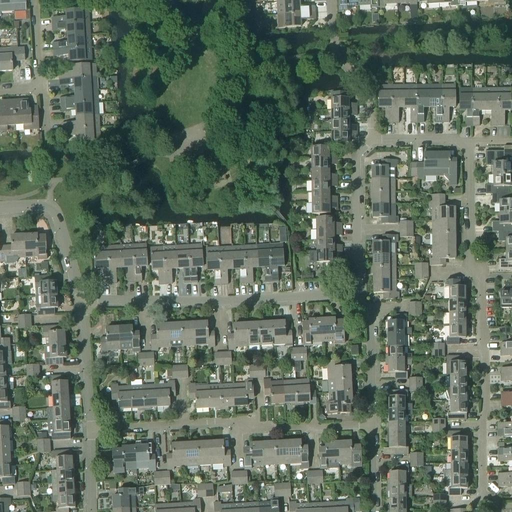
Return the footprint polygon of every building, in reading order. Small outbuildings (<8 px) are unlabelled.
[(13,11),(12,0),(0,0),(0,15),(0,12),(13,11)] [(25,0),(12,0),(13,11),(26,11),(25,0)] [(358,6),(358,0),(337,0),(338,10),(350,10),(351,8),(351,6),(358,6)] [(358,0),(358,6),(371,5),(371,8),(378,8),(377,0),(358,0)] [(277,3),(278,16),(315,13),(314,7),(299,8),(299,2),(277,3)] [(51,19),(52,25),(89,23),(88,10),(66,11),(66,18),(51,19)] [(315,13),(278,16),(279,29),(301,27),(300,21),(315,20),(315,13)] [(67,31),(67,37),(89,35),(89,23),(52,25),(52,32),(67,31)] [(53,44),(53,50),(90,48),(89,35),(67,37),(68,43),(53,44)] [(10,49),(0,50),(0,72),(12,71),(12,59),(18,59),(18,58),(17,49),(17,46),(10,46),(10,49)] [(90,48),(53,50),(54,57),(69,56),(69,62),(91,61),(90,48)] [(59,74),(59,80),(96,78),(95,65),(73,66),(73,73),(59,74)] [(74,86),(75,92),(97,91),(96,78),(59,80),(59,87),(74,86)] [(416,86),(404,87),(404,109),(410,109),(410,124),(417,123),(416,86)] [(429,86),(416,86),(417,123),(423,123),(423,108),(429,108),(429,86)] [(441,86),(429,86),(429,108),(435,108),(435,123),(442,123),(441,86)] [(455,86),(441,86),(442,123),(448,123),(448,108),(455,108),(455,86)] [(391,124),(391,87),(378,87),(378,109),(385,109),(385,124),(391,124)] [(404,87),(391,87),(391,124),(398,124),(398,109),(404,109),(404,87)] [(510,89),(497,90),(497,127),(504,126),(504,112),(510,111),(510,89)] [(472,127),(472,90),(459,90),(459,112),(466,112),(466,127),(472,127)] [(484,90),(472,90),(472,127),(479,127),(479,112),(485,112),(484,90)] [(497,90),(484,90),(485,112),(491,112),(491,127),(497,127),(497,90)] [(60,99),(60,105),(97,103),(97,91),(75,92),(75,98),(60,99)] [(331,101),(331,111),(356,111),(356,104),(348,104),(348,99),(327,100),(327,101),(331,101)] [(0,105),(0,111),(0,131),(7,131),(6,126),(15,126),(14,101),(0,102),(0,105)] [(27,101),(14,101),(15,126),(24,125),(24,130),(38,130),(37,109),(28,110),(27,101)] [(76,111),(76,117),(98,116),(97,103),(60,105),(61,112),(76,111)] [(327,121),(327,122),(348,122),(348,117),(356,117),(356,111),(331,111),(331,121),(327,121)] [(61,124),(62,131),(99,128),(98,116),(76,117),(76,123),(61,124)] [(331,123),(331,133),(357,133),(356,126),(348,126),(348,122),(327,122),(327,123),(331,123)] [(99,128),(62,131),(62,137),(77,136),(78,143),(100,141),(99,128)] [(357,133),(331,133),(331,143),(328,143),(328,144),(349,144),(349,139),(357,139),(357,133)] [(311,150),(311,160),(337,159),(336,153),(328,153),(328,148),(307,148),(307,150),(311,150)] [(493,166),(493,176),(511,176),(511,175),(511,151),(486,152),(486,166),(493,166)] [(417,177),(417,180),(424,179),(424,176),(437,176),(436,154),(423,154),(423,167),(417,167),(417,177)] [(436,154),(437,176),(443,176),(448,182),(448,186),(456,186),(456,166),(455,166),(451,163),(450,163),(449,154),(436,154)] [(308,170),(308,171),(329,170),(329,166),(337,165),(337,159),(311,160),(311,170),(308,170)] [(372,167),(372,180),(394,180),(394,167),(397,167),(397,161),(384,161),(384,167),(372,167)] [(311,172),(311,182),(337,181),(337,175),(329,175),(329,170),(308,171),(308,172),(311,172)] [(486,195),(492,195),(508,194),(508,187),(511,187),(511,176),(493,176),(493,185),(486,185),(486,195)] [(370,188),(370,193),(394,193),(394,180),(372,180),(372,188),(370,188)] [(308,192),(308,193),(329,192),(329,188),(337,187),(337,181),(311,182),(311,192),(308,192)] [(311,194),(312,204),(337,203),(337,197),(329,197),(329,192),(308,193),(308,194),(311,194)] [(372,198),(372,206),(394,205),(394,193),(370,193),(370,198),(372,198)] [(499,204),(499,214),(511,213),(511,194),(508,194),(492,195),(492,204),(499,204)] [(432,209),(432,222),(454,221),(454,208),(442,209),(442,202),(444,202),(432,202),(429,202),(429,209),(432,209)] [(337,203),(312,204),(312,214),(308,214),(308,215),(329,215),(329,210),(337,210),(337,203)] [(394,205),(372,206),(372,219),(385,218),(385,225),(398,225),(397,218),(394,218),(394,205)] [(492,233),(498,233),(498,232),(511,232),(511,213),(499,214),(499,223),(492,223),(492,233)] [(316,221),(316,230),(341,230),(341,224),(333,224),(333,219),(312,219),(312,221),(316,221)] [(432,222),(432,234),(457,234),(457,229),(454,229),(454,221),(432,222)] [(400,222),(400,230),(412,230),(412,222),(400,222)] [(312,240),(312,241),(333,241),(333,236),(341,236),(341,230),(316,230),(316,240),(312,240)] [(412,230),(400,230),(400,238),(412,238),(412,230)] [(505,242),(505,251),(511,251),(511,232),(498,232),(498,233),(498,242),(505,242)] [(432,234),(433,247),(455,247),(454,239),(457,239),(457,234),(432,234)] [(37,235),(24,236),(25,258),(37,257),(37,260),(46,260),(45,237),(37,237),(37,235)] [(11,249),(5,249),(6,262),(6,265),(13,265),(16,263),(18,259),(18,258),(25,258),(24,236),(10,237),(11,249)] [(373,243),(373,256),(395,255),(395,243),(398,243),(398,236),(385,236),(385,242),(373,243)] [(316,242),(316,252),(342,252),(342,246),(334,246),(333,241),(312,241),(312,243),(316,242)] [(146,245),(133,246),(135,283),(141,283),(140,268),(147,267),(146,245)] [(282,245),(269,246),(271,283),(278,282),(277,267),(283,267),(282,245)] [(133,246),(120,247),(121,269),(127,268),(128,283),(135,283),(133,246)] [(201,246),(188,247),(190,284),(197,283),(196,268),(202,268),(201,246)] [(256,246),(244,247),(246,284),(253,284),(252,269),(258,269),(256,246)] [(269,246),(256,246),(258,269),(264,268),(265,283),(271,283),(269,246)] [(120,247),(107,248),(110,284),(116,284),(115,269),(121,269),(120,247)] [(175,247),(163,248),(165,285),(172,285),(171,270),(177,269),(175,247)] [(188,247),(175,247),(177,269),(183,269),(184,284),(190,284),(188,247)] [(244,247),(231,248),(233,270),(239,270),(239,285),(246,284),(244,247)] [(455,247),(433,247),(433,259),(429,259),(430,266),(442,266),(442,260),(455,260),(455,247)] [(110,284),(107,248),(94,248),(96,270),(102,270),(103,285),(110,284)] [(165,285),(163,248),(150,249),(151,271),(158,271),(159,285),(165,285)] [(231,248),(219,249),(221,286),(227,285),(226,270),(233,270),(231,248)] [(221,286),(219,249),(206,250),(207,272),(213,271),(214,286),(221,286)] [(511,251),(505,251),(506,261),(499,261),(499,271),(511,270),(511,251)] [(342,252),(316,252),(316,262),(313,262),(313,264),(334,263),(334,258),(342,258),(342,252)] [(371,263),(371,268),(395,268),(395,255),(373,256),(373,263),(371,263)] [(415,264),(415,272),(427,272),(427,264),(415,264)] [(373,273),(373,281),(395,281),(395,268),(371,268),(371,273),(373,273)] [(427,272),(415,272),(415,280),(428,280),(427,272)] [(40,288),(40,296),(57,296),(56,283),(52,283),(52,276),(34,277),(35,289),(40,288)] [(395,281),(373,281),(373,294),(386,294),(386,300),(398,300),(398,293),(395,293),(395,281)] [(448,288),(449,301),(465,301),(465,288),(464,288),(464,281),(445,281),(445,288),(448,288)] [(501,309),(511,309),(511,284),(505,284),(505,292),(500,292),(500,313),(501,313),(501,309)] [(57,296),(40,296),(41,304),(36,305),(36,316),(54,315),(54,309),(57,309),(57,296)] [(449,301),(449,313),(465,313),(465,301),(449,301)] [(449,313),(449,326),(465,326),(465,313),(449,313)] [(387,322),(387,335),(403,335),(410,335),(410,329),(403,329),(403,323),(406,323),(406,316),(394,316),(394,322),(387,322)] [(334,319),(321,320),(323,342),(335,341),(335,345),(342,344),(341,332),(335,332),(334,319)] [(323,342),(321,320),(308,321),(309,333),(303,334),(303,346),(310,346),(310,343),(323,342)] [(264,321),(259,322),(260,346),(273,345),(271,323),(264,324),(264,321)] [(176,325),(169,325),(170,347),(183,346),(181,322),(176,322),(176,325)] [(186,322),(181,322),(183,346),(195,346),(194,324),(186,324),(186,322)] [(254,324),(246,325),(247,347),(260,346),(259,322),(254,322),(254,324)] [(284,322),(271,323),(273,345),(285,344),(285,348),(292,347),(291,335),(285,335),(284,322)] [(207,323),(194,324),(195,346),(208,345),(208,348),(215,348),(214,335),(208,335),(207,323)] [(170,347),(169,325),(156,326),(156,338),(150,339),(151,351),(158,351),(157,348),(170,347)] [(247,347),(246,325),(233,325),(234,338),(227,338),(228,351),(235,350),(235,347),(247,347)] [(48,338),(49,346),(65,345),(64,332),(61,333),(60,326),(42,327),(43,339),(48,338)] [(465,326),(449,326),(449,339),(446,339),(446,346),(459,345),(459,339),(465,339),(465,326)] [(132,327),(119,328),(120,350),(132,349),(133,352),(139,352),(139,339),(132,340),(132,327)] [(120,350),(119,328),(105,329),(106,341),(100,342),(101,354),(107,354),(107,351),(120,350)] [(387,335),(387,348),(404,348),(403,335),(387,335)] [(65,345),(49,346),(49,354),(44,355),(45,366),(63,365),(62,359),(66,358),(65,345)] [(0,365),(4,365),(12,365),(11,352),(10,353),(10,346),(0,346),(0,365)] [(306,348),(298,349),(299,362),(311,361),(310,355),(306,355),(306,348)] [(386,356),(386,361),(411,360),(411,355),(404,355),(404,348),(387,348),(387,356),(386,356)] [(299,362),(298,349),(290,349),(291,362),(299,362)] [(153,353),(145,354),(146,366),(154,366),(153,353)] [(223,366),(223,353),(215,354),(215,366),(223,366)] [(230,353),(223,353),(223,366),(231,365),(230,353)] [(146,366),(145,354),(137,354),(138,367),(146,366)] [(449,364),(449,376),(466,376),(465,363),(459,363),(459,357),(446,357),(446,364),(449,364)] [(411,360),(386,361),(386,365),(387,365),(388,374),(394,374),(394,380),(407,380),(407,373),(404,373),(404,366),(411,366),(411,360)] [(327,369),(328,381),(352,380),(352,379),(350,379),(349,367),(337,368),(336,361),(324,362),(324,369),(327,369)] [(180,379),(179,366),(171,367),(172,380),(180,379)] [(187,366),(179,366),(180,379),(188,379),(187,366)] [(257,379),(256,366),(248,366),(249,379),(257,379)] [(264,366),(256,366),(257,379),(265,378),(264,366)] [(51,384),(52,396),(68,395),(67,382),(61,383),(60,376),(48,377),(48,384),(51,384)] [(449,376),(449,389),(466,389),(466,376),(449,376)] [(0,378),(0,390),(6,391),(13,390),(13,384),(6,384),(5,378),(0,378)] [(271,405),(284,404),(282,382),(270,383),(270,380),(263,380),(264,393),(270,393),(271,405)] [(328,381),(329,394),(351,393),(350,385),(353,385),(352,380),(328,381)] [(245,385),(232,385),(234,407),(247,407),(246,400),(253,400),(252,381),(245,381),(245,385)] [(308,381),(295,382),(296,406),(302,406),(301,403),(309,403),(309,392),(308,381)] [(168,385),(155,386),(156,408),(169,407),(169,395),(175,394),(174,382),(167,382),(168,385)] [(282,382),(284,404),(291,404),(291,406),(296,406),(295,382),(282,382)] [(196,410),(209,409),(207,387),(195,388),(195,384),(188,385),(188,397),(195,397),(196,410)] [(118,410),(131,409),(130,387),(118,388),(117,385),(110,385),(111,398),(117,398),(118,410)] [(232,385),(220,386),(221,410),(226,410),(226,408),(234,407),(232,385)] [(155,386),(142,387),(144,411),(149,411),(149,408),(156,408),(155,386)] [(207,387),(209,409),(216,408),(216,411),(221,410),(220,386),(207,387)] [(130,387),(131,409),(139,409),(139,411),(144,411),(142,387),(130,387)] [(446,402),(450,401),(466,401),(466,389),(449,389),(444,389),(444,390),(443,390),(446,402)] [(6,391),(0,390),(0,410),(10,410),(10,403),(7,403),(6,391)] [(388,398),(388,411),(411,410),(411,405),(404,405),(404,398),(407,398),(407,391),(394,391),(394,398),(388,398)] [(351,393),(329,394),(330,403),(328,403),(328,406),(326,406),(327,415),(350,414),(349,406),(352,406),(351,393)] [(52,396),(52,409),(69,408),(68,395),(52,396)] [(466,401),(450,401),(450,414),(447,414),(447,421),(466,420),(466,414),(466,401)] [(52,409),(53,421),(69,420),(69,408),(52,409)] [(388,411),(388,423),(404,423),(404,417),(411,417),(411,410),(388,411)] [(69,420),(53,421),(47,422),(48,435),(51,435),(51,441),(64,440),(64,434),(70,434),(69,420)] [(0,441),(9,441),(8,428),(11,428),(11,421),(0,421),(0,441)] [(388,423),(388,436),(405,436),(404,423),(388,423)] [(450,439),(450,452),(466,451),(466,438),(460,438),(460,432),(447,432),(447,439),(450,439)] [(405,436),(388,436),(388,449),(395,449),(395,455),(408,455),(408,448),(405,448),(405,436)] [(279,440),(274,441),(276,465),(288,464),(287,442),(280,443),(279,440)] [(0,441),(0,453),(10,453),(9,441),(0,441)] [(192,444),(185,444),(186,466),(198,465),(197,441),(192,442),(192,444)] [(202,441),(197,441),(198,465),(211,465),(210,443),(202,443),(202,441)] [(270,443),(262,444),(263,466),(276,465),(274,441),(269,441),(270,443)] [(223,442),(210,443),(211,465),(224,464),(224,467),(231,467),(230,454),(224,455),(223,442)] [(300,442),(287,442),(288,464),(301,464),(301,470),(308,469),(307,454),(307,447),(301,448),(300,442)] [(339,465),(338,443),(324,444),(325,457),(319,457),(320,470),(326,469),(326,466),(339,465)] [(351,443),(338,443),(339,465),(351,465),(352,468),(360,467),(360,455),(360,446),(351,447),(351,443)] [(186,466),(185,444),(171,445),(172,458),(166,458),(167,471),(174,470),(173,467),(186,466)] [(263,466),(262,444),(249,445),(250,457),(243,457),(244,470),(251,470),(251,466),(263,466)] [(148,446),(134,447),(136,469),(148,468),(149,472),(155,471),(155,459),(148,459),(148,446)] [(136,469),(134,447),(121,448),(122,461),(116,461),(117,474),(123,473),(123,470),(136,469)] [(450,452),(450,464),(467,464),(466,451),(450,452)] [(55,459),(56,472),(72,471),(72,457),(65,458),(65,452),(52,452),(52,459),(55,459)] [(0,453),(0,466),(10,466),(10,453),(0,453)] [(443,471),(443,477),(450,477),(467,477),(469,477),(468,472),(467,472),(467,464),(450,464),(450,471),(443,471)] [(10,466),(0,466),(0,479),(2,479),(2,486),(15,485),(14,478),(11,478),(10,466)] [(387,486),(389,486),(405,486),(405,473),(408,473),(408,467),(395,467),(395,473),(389,473),(389,481),(387,481),(387,486)] [(50,472),(51,484),(73,483),(72,471),(56,472),(50,472)] [(239,485),(239,472),(231,473),(231,486),(239,485)] [(246,472),(239,472),(239,485),(247,485),(246,472)] [(315,485),(314,472),(306,472),(307,485),(315,485)] [(322,472),(314,472),(315,485),(323,484),(322,472)] [(162,486),(161,473),(153,473),(154,486),(162,486)] [(169,473),(161,473),(162,486),(170,485),(169,473)] [(450,477),(443,477),(443,483),(451,483),(451,489),(448,489),(448,496),(460,496),(460,490),(467,490),(467,477),(450,477)] [(51,484),(52,497),(74,496),(73,483),(51,484)] [(290,484),(282,485),(283,497),(290,497),(290,484)] [(30,490),(17,490),(17,497),(30,496),(30,491),(31,491),(31,492),(36,491),(36,485),(31,486),(29,486),(30,490)] [(205,498),(204,485),(197,486),(197,498),(205,498)] [(212,485),(204,485),(205,498),(213,497),(212,485)] [(283,497),(282,485),(274,485),(275,498),(283,497)] [(389,491),(389,499),(405,499),(411,498),(411,486),(405,486),(389,486),(387,486),(387,491),(389,491)] [(112,497),(113,510),(135,509),(134,496),(137,496),(137,489),(124,490),(125,496),(112,497)] [(74,496),(52,497),(51,497),(51,504),(58,503),(58,509),(55,509),(55,511),(68,511),(68,509),(75,509),(74,496)] [(0,511),(7,511),(8,506),(11,506),(10,499),(0,499),(0,511)] [(346,503),(333,504),(333,511),(350,511),(353,511),(353,499),(345,500),(346,503)] [(389,499),(389,511),(405,511),(405,499),(389,499)] [(193,504),(180,505),(180,511),(200,511),(200,500),(193,501),(193,504)] [(270,503),(258,504),(258,511),(277,511),(277,500),(270,500),(270,503)] [(233,511),(233,506),(220,506),(220,503),(213,503),(213,511),(233,511)] [(308,511),(308,505),(296,506),(295,503),(289,503),(289,511),(308,511)]
